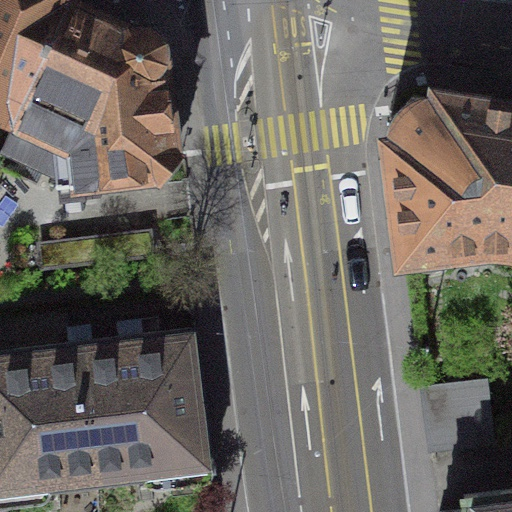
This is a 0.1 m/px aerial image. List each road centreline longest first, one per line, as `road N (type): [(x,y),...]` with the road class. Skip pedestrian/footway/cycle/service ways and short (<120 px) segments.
road 1 (secondary): [(322,511),(255,0)]
road 2 (secondary): [(293,0),(402,21),(511,7)]
